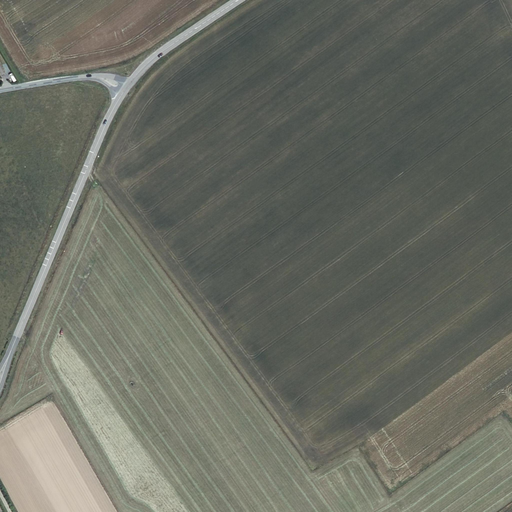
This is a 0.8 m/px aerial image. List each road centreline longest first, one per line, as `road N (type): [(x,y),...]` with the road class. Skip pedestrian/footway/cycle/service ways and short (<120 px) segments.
road 1 (tertiary): [(122,93),(0,376)]
road 2 (tertiary): [(243,0),(154,57),(129,84)]
